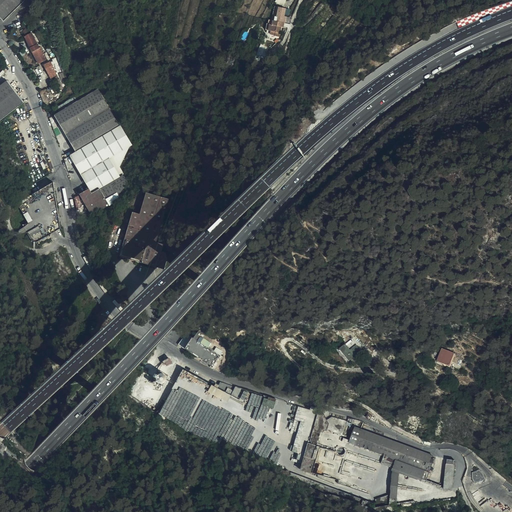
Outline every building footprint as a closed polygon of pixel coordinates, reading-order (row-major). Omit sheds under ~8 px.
[(0,0),(0,17),(4,21),(25,0),(0,0)] [(31,33),(24,37),(28,44),(38,64),(47,60),(40,48),(39,48),(31,33)] [(51,78),(56,75),(50,62),(44,65),(51,78)] [(0,120),(24,102),(7,80),(0,85),(0,120)] [(78,102),(60,112),(54,115),(75,151),(76,152),(97,140),(109,134),(120,128),(98,90),(78,102)] [(63,104),(57,107),(60,112),(78,102),(75,97),(63,104)] [(125,157),(109,134),(97,140),(76,152),(70,155),(89,189),(80,194),(91,214),(115,200),(123,188),(128,185),(119,169),(125,157)] [(23,226),(32,242),(37,241),(60,228),(53,182),(18,203),(29,223),(23,226)] [(120,256),(165,269),(167,259),(166,253),(161,252),(163,245),(162,245),(158,244),(156,243),(168,199),(147,193),(140,214),(133,212),(120,256)] [(185,348),(213,367),(218,358),(220,355),(213,351),(208,348),(198,341),(200,336),(197,334),(193,338),(192,337),(185,348)] [(198,341),(208,348),(211,343),(200,336),(198,341)] [(226,337),(219,338),(229,350),(230,339),(226,337)] [(368,344),(376,353),(380,350),(372,341),(368,344)] [(340,348),(350,360),(362,351),(357,345),(351,350),(346,344),(340,348)] [(438,361),(450,365),(454,353),(442,349),(438,361)] [(218,358),(213,367),(215,368),(221,359),(220,358),(218,358)] [(157,378),(159,374),(149,369),(147,374),(157,378)] [(212,443),(237,399),(217,388),(183,369),(162,408),(157,412),(212,443)] [(168,381),(169,379),(169,378),(168,376),(167,375),(164,374),(162,374),(160,374),(159,376),(158,377),(157,378),(157,380),(158,382),(159,384),(161,385),(164,385),(166,384),(167,383),(168,381)] [(217,388),(237,399),(238,399),(244,389),(220,382),(217,388)] [(276,399),(265,396),(262,404),(274,408),(276,399)] [(335,454),(345,459),(350,443),(358,446),(384,455),(426,470),(423,478),(428,478),(435,459),(430,458),(432,454),(389,439),(356,427),(356,425),(320,413),(320,410),(311,406),(310,410),(298,407),(295,418),(301,420),(296,435),(335,454)] [(325,476),(327,477),(327,476),(335,454),(296,435),(292,450),(298,452),(297,458),(304,460),(301,469),(318,474),(317,477),(323,480),(325,476)] [(327,476),(327,477),(339,480),(345,459),(335,454),(327,476)] [(426,470),(384,455),(380,466),(393,471),(392,475),(400,476),(400,473),(410,477),(423,478),(426,470)] [(448,459),(445,480),(452,481),(455,460),(448,459)] [(400,476),(392,475),(390,498),(397,499),(397,497),(400,476)] [(410,477),(400,476),(397,497),(444,490),(444,489),(451,490),(452,481),(445,480),(445,487),(427,480),(428,478),(423,478),(422,481),(410,477)]
